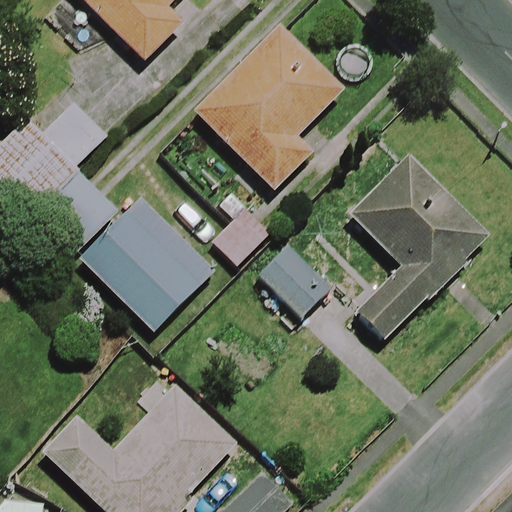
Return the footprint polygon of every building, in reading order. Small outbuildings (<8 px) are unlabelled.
[(178,0),(68,0),(140,71),(177,33),(161,18),(178,0)] [(337,99),(274,39),(191,125),(269,200),(307,161),(291,146),(337,99)] [(102,143),(70,112),(39,143),(22,126),(0,147),(0,193),(68,261),(109,219),(67,178),(102,143)] [(484,250),(404,168),(344,226),(395,278),(351,321),(380,351),(484,250)] [(209,280),(136,208),(76,269),(149,341),(209,280)] [(265,242),(240,217),(207,250),(232,275),(265,242)] [(322,301),(280,258),(252,285),(294,328),(322,301)] [(175,511),(231,454),(170,396),(109,461),(72,426),(38,462),(91,511),(175,511)] [(275,511),(249,484),(218,511),(275,511)]
